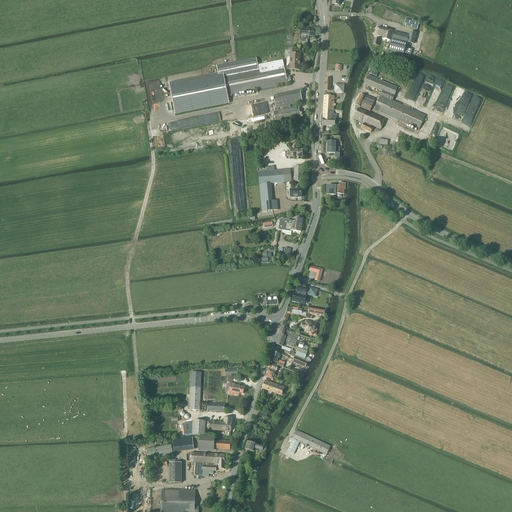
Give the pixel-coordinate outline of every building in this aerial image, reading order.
[(405,20),(404,26),(417,30),(419,22),(412,20),(412,21),(405,20)] [(377,27),(376,32),(378,33),(377,35),(383,36),(382,39),(391,41),(391,38),(392,38),(392,40),(407,44),(407,42),(413,44),(416,34),(410,32),(409,36),(394,32),(393,36),(392,36),(393,31),(377,27)] [(314,30),(300,30),(300,39),(302,39),(302,45),(307,45),(307,43),(307,39),(306,39),(306,36),(308,36),(314,36),(314,30)] [(392,40),(389,50),(404,54),(404,53),(410,55),(412,49),(405,48),(406,44),(392,40)] [(290,58),(290,61),(300,62),(300,54),(290,54),(290,58)] [(218,73),(169,83),(175,115),(229,104),(227,95),(245,92),(257,90),(277,86),(287,84),(290,83),(289,77),(286,78),(285,74),(286,73),(286,70),(287,69),(287,70),(289,70),(299,70),(300,62),(290,61),(289,66),(286,67),(284,67),(283,64),(280,65),(279,61),(264,64),(258,65),(259,69),(258,69),(257,62),(256,58),(236,62),(216,66),(218,73)] [(419,130),(425,116),(393,101),(395,97),(398,88),(367,76),(364,84),(382,91),(380,96),(374,110),(378,112),(399,121),(419,130)] [(278,95),(272,96),(275,108),(280,107),(282,107),(290,105),(302,102),(299,90),(278,95)] [(364,97),(360,95),(355,105),(370,111),(375,99),(365,95),(364,97)] [(328,110),(333,110),(334,97),(324,96),(323,114),(328,114),(328,110)] [(275,122),(300,117),(298,106),(273,112),(275,122)] [(371,114),(358,108),(353,119),(361,122),(361,121),(364,123),(361,128),(371,133),(373,128),(366,125),(367,124),(380,129),(385,120),(376,116),(371,114)] [(333,114),(333,110),(328,110),(328,114),(323,114),(322,125),(323,125),(335,126),(335,120),(336,120),(336,114),(333,114)] [(335,150),(340,150),(340,147),(337,147),(338,144),(335,144),(335,142),(327,142),(327,148),(335,148),(335,150)] [(339,158),(340,150),(335,150),(335,148),(327,148),(327,153),(335,153),(335,158),(334,158),(334,162),(342,162),(342,158),(339,158)] [(302,158),(302,149),(290,149),(290,150),(286,150),(286,157),(290,157),(302,158)] [(267,172),(258,173),(262,211),(277,210),(276,201),(271,201),(269,184),(291,182),(290,170),(274,171),(274,166),(270,167),(270,168),(266,168),(267,172)] [(294,169),(290,170),(291,182),(293,182),(294,182),(302,182),(303,167),(294,167),(294,169)] [(327,186),(326,195),(336,195),(336,194),(344,195),(344,189),(345,189),(345,187),(345,183),(339,183),(339,186),(327,186)] [(290,198),(301,197),(301,189),(290,190),(290,198)] [(277,221),(276,230),(282,231),(282,233),(290,234),(291,231),(300,232),(302,217),(297,217),(296,221),(284,220),(280,219),(279,221),(277,221)] [(314,267),(313,271),(318,273),(317,277),(321,278),(323,270),(314,267)] [(298,285),(297,292),(298,292),(305,294),(306,294),(307,294),(310,294),(310,295),(316,297),(318,290),(311,289),(311,290),(308,289),(308,288),(306,288),(307,286),(303,285),(302,287),(298,285)] [(294,294),(292,301),(305,305),(305,303),(307,303),(309,300),(306,299),(307,297),(305,297),(306,294),(305,294),(298,292),(297,292),(297,294),(294,294)] [(266,298),(265,295),(258,295),(258,299),(266,298),(266,305),(277,305),(277,297),(266,298)] [(301,317),(301,316),(306,317),(307,313),(307,312),(301,312),(302,310),(298,309),(298,307),(288,306),(287,310),(286,315),(301,317)] [(309,308),(308,315),(323,317),(325,311),(309,308)] [(302,324),(300,325),(300,327),(301,329),(305,330),(305,332),(306,332),(306,333),(308,333),(309,333),(309,335),(311,336),(312,337),(312,336),(315,336),(316,331),(314,330),(315,325),(314,325),(314,324),(312,324),(312,325),(305,323),(305,325),(302,324)] [(281,329),(279,335),(288,338),(286,342),(286,343),(287,343),(295,345),(295,346),(297,340),(299,335),(290,332),(287,331),(286,331),(287,328),(282,326),(282,327),(281,328),(281,329)] [(279,335),(275,344),(282,347),(284,341),(286,342),(288,338),(279,335)] [(300,343),(298,348),(307,351),(308,347),(304,345),(304,344),(300,343)] [(305,359),(307,352),(298,349),(295,355),(305,359)] [(276,363),(279,354),(273,352),(270,361),(276,363)] [(295,357),(292,363),(305,368),(307,363),(295,357)] [(274,379),(275,376),(274,375),(275,372),(268,369),(265,377),(273,380),(273,378),(274,379)] [(200,411),(201,374),(191,373),(189,410),(200,411)] [(281,396),(284,388),(265,381),(262,389),(281,396)] [(243,395),(244,388),(240,387),(240,386),(230,384),(228,394),(232,395),(233,393),(243,395)] [(231,432),(232,418),(224,418),(223,422),(207,421),(206,430),(231,432)] [(193,423),(182,424),(183,436),(192,436),(205,436),(206,422),(193,421),(193,423)] [(326,455),(330,447),(296,431),(292,439),(290,438),(288,443),(290,444),(287,452),(293,455),(299,443),(326,455)] [(174,452),(194,449),(192,436),(172,439),(174,452)] [(230,450),(230,442),(214,441),(215,438),(200,438),(199,449),(214,450),(214,449),(230,450)] [(262,450),(263,447),(247,442),(245,449),(254,452),(255,449),(262,451),(262,450)] [(148,459),(173,455),(171,446),(146,450),(148,459)] [(191,453),(190,463),(195,463),(194,472),(194,475),(202,476),(202,477),(208,477),(209,474),(213,475),(213,472),(215,472),(215,467),(214,467),(214,466),(219,466),(219,469),(224,469),(225,455),(191,453)] [(180,463),(169,463),(169,484),(180,484),(180,463)] [(198,511),(199,506),(195,506),(195,491),(161,490),(160,511),(198,511)]
